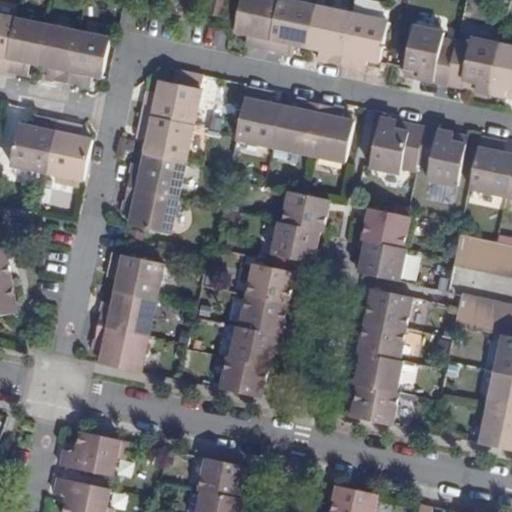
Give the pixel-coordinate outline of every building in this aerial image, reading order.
[(214,0),(213,11),(229,15),(232,0),(214,0)] [(275,49),(286,0),(248,0),(243,26),(242,32),(257,36),(256,39),(266,41),(264,47),(275,49)] [(314,48),(323,6),(293,0),(286,0),(275,49),(288,52),(290,46),(299,49),(300,45),(314,48)] [(348,64),(359,14),(323,6),(314,48),(330,51),(329,55),(338,58),(337,62),(348,64)] [(0,65),(13,68),(24,18),(0,12),(0,65)] [(395,22),(359,14),(348,64),(362,67),(363,62),(372,64),(373,60),(387,63),(395,22)] [(54,24),(24,18),(13,68),(35,73),(37,62),(46,64),(54,24)] [(85,31),(54,24),(46,64),(54,65),(52,77),(74,81),(85,31)] [(455,79),(461,50),(447,47),(449,34),(425,29),(416,71),(430,74),(429,84),(453,89),(455,79)] [(118,37),(85,31),(74,81),(97,86),(100,75),(109,77),(118,37)] [(497,98),(508,46),(478,40),(477,46),(462,43),(461,50),(455,79),(481,85),(479,94),(497,98)] [(511,47),(508,46),(497,98),(511,101),(511,100),(511,47)] [(149,113),(201,125),(212,76),(182,70),(179,84),(168,81),(165,96),(159,95),(158,105),(151,104),(149,113)] [(430,74),(416,71),(414,81),(429,84),(430,74)] [(453,89),(479,94),(481,85),(455,79),(453,89)] [(243,134),(242,138),(279,146),(287,106),(277,104),(278,99),(269,97),(270,93),(253,90),(243,134)] [(158,105),(159,95),(153,94),(151,104),(158,105)] [(279,146),(315,154),(325,105),(312,103),(311,107),(301,105),(301,109),(287,106),(279,146)] [(353,162),(361,122),(350,120),(351,115),(342,113),(343,109),(325,105),(315,154),(353,162)] [(153,152),(194,161),(201,125),(149,113),(144,138),(150,140),(155,141),(153,152)] [(19,165),(53,173),(65,121),(49,118),(48,123),(40,120),(38,128),(29,125),(19,165)] [(405,122),(388,118),(377,167),(409,173),(409,169),(420,172),(422,164),(428,134),(403,129),(405,122)] [(91,181),(99,140),(88,138),(89,132),(79,130),(81,125),(65,121),(53,173),(91,181)] [(429,128),(429,127),(405,122),(403,129),(428,134),(429,128)] [(462,136),(429,128),(428,134),(422,164),(438,167),(436,179),(465,186),(474,144),(461,141),(462,136)] [(475,188),(511,196),(511,194),(511,151),(509,151),(510,148),(500,146),(503,138),(487,135),(475,188)] [(475,138),(462,136),(461,141),(474,144),(475,138)] [(500,146),(510,148),(511,140),(503,138),(500,146)] [(135,186),(186,198),(194,161),(153,152),(150,166),(144,165),(142,175),(137,173),(135,186)] [(138,215),(136,225),(178,234),(186,198),(135,186),(131,203),(136,205),(134,214),(138,215)] [(294,191),(288,222),(327,231),(329,231),(335,199),(307,193),(294,191)] [(410,249),(417,217),(412,216),(375,208),(368,240),(371,240),(410,249)] [(278,254),(303,260),(319,264),(322,255),(327,231),(288,222),(286,222),(278,254)] [(459,264),(472,267),(478,237),(466,234),(460,260),(459,264)] [(472,267),(485,270),(492,239),(478,237),(472,267)] [(485,270),(499,273),(506,242),(503,242),(492,239),(485,270)] [(413,250),(410,249),(371,240),(365,265),(364,273),(406,282),(413,250)] [(0,281),(16,279),(10,248),(3,248),(0,241),(0,281)] [(499,273),(511,275),(511,243),(506,242),(499,273)] [(114,275),(112,286),(165,298),(172,265),(130,255),(127,266),(123,266),(121,277),(114,275)] [(259,264),(253,294),(294,303),(299,281),(301,273),(259,264)] [(116,265),(114,275),(121,277),(123,266),(116,265)] [(16,279),(0,281),(0,315),(21,312),(16,279)] [(116,316),(114,325),(157,334),(165,298),(112,286),(108,304),(114,306),(113,316),(116,316)] [(371,319),(413,328),(420,298),(378,289),(376,299),(371,319)] [(253,294),(246,325),(284,334),(287,335),(289,326),(294,303),(253,294)] [(464,308),(461,325),(473,328),(479,299),(467,296),(464,308)] [(473,328),(487,331),(493,302),(479,299),(473,328)] [(487,331),(500,334),(507,305),(493,302),(487,331)] [(106,314),(113,316),(114,306),(108,304),(106,314)] [(500,334),(507,335),(511,336),(511,306),(507,305),(500,334)] [(406,360),(413,328),(371,319),(366,342),(364,351),(366,351),(406,360)] [(235,355),(275,364),(278,365),(284,334),(246,325),(242,324),(235,355)] [(99,347),(96,359),(149,371),(157,334),(114,325),(111,339),(108,339),(105,349),(99,347)] [(511,336),(507,335),(500,371),(511,373),(511,336)] [(101,337),(99,347),(105,349),(108,339),(101,337)] [(359,384),(364,385),(402,393),(409,361),(406,360),(366,351),(365,361),(359,384)] [(233,355),(226,387),(268,396),(275,364),(235,355),(233,355)] [(492,406),(511,410),(511,373),(500,371),(492,406)] [(364,385),(358,416),(400,424),(406,394),(402,393),(364,385)] [(484,443),(511,448),(511,410),(492,406),(484,443)] [(138,460),(142,444),(95,435),(91,452),(79,450),(76,466),(128,477),(131,459),(138,460)] [(203,490),(210,459),(197,456),(191,487),(203,490)] [(247,499),(253,468),(210,459),(203,490),(208,491),(247,499)] [(121,510),(125,492),(73,481),(69,497),(81,500),(78,511),(127,511),(121,510)] [(383,511),(386,497),(345,488),(340,511),(383,511)] [(247,511),(250,500),(247,499),(208,491),(203,511),(247,511)]
